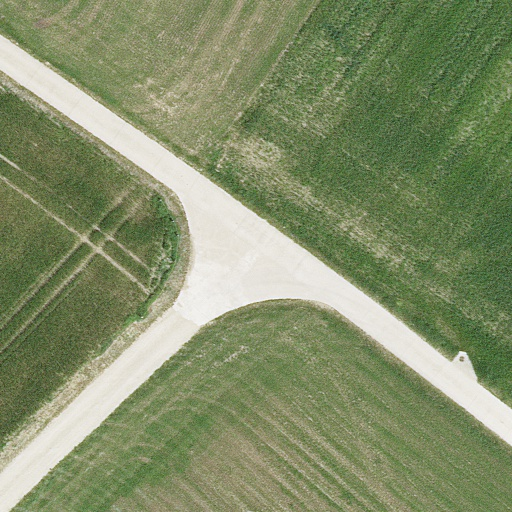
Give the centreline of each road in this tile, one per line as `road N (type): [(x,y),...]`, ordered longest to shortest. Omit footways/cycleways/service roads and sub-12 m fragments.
road 1 (track): [(398,339),(0,70)]
road 2 (track): [(270,511),(313,479),(384,401),(398,339)]
road 3 (track): [(398,339),(511,414)]
